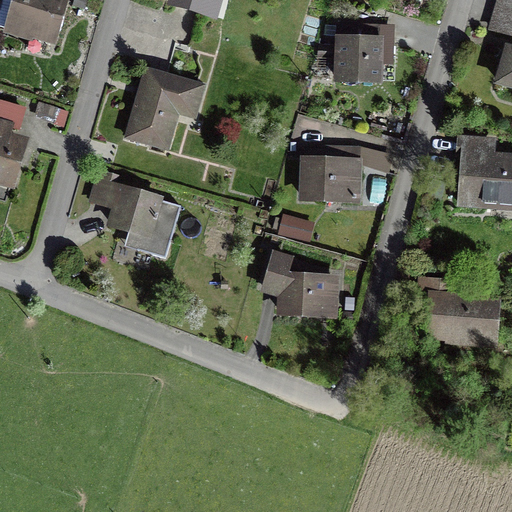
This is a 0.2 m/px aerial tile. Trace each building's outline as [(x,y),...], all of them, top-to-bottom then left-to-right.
[(0,0),(0,16),(13,20),(18,0),(0,0)] [(66,0),(18,0),(13,20),(9,35),(53,47),(66,0)] [(224,0),(173,0),(172,6),(219,20),(224,0)] [(511,0),(502,0),(494,31),(511,35),(511,0)] [(387,38),(339,37),(337,85),(386,86),(387,38)] [(511,50),(508,50),(497,91),(511,95),(511,50)] [(208,84),(144,68),(125,140),(172,152),(181,116),(198,121),(208,84)] [(23,110),(0,104),(0,184),(14,188),(27,143),(14,140),(23,110)] [(495,140),(460,138),(458,211),(511,212),(511,159),(495,159),(495,140)] [(361,150),(300,149),(299,208),(360,209),(361,150)] [(165,198),(130,189),(119,230),(127,232),(122,249),(164,261),(179,208),(163,204),(165,198)] [(308,224),(276,216),(272,230),(304,239),(308,224)] [(298,261),(271,255),(261,294),(277,296),(279,320),(336,320),(335,277),(294,274),(298,261)] [(500,300),(423,295),(420,348),(497,353),(500,300)]
